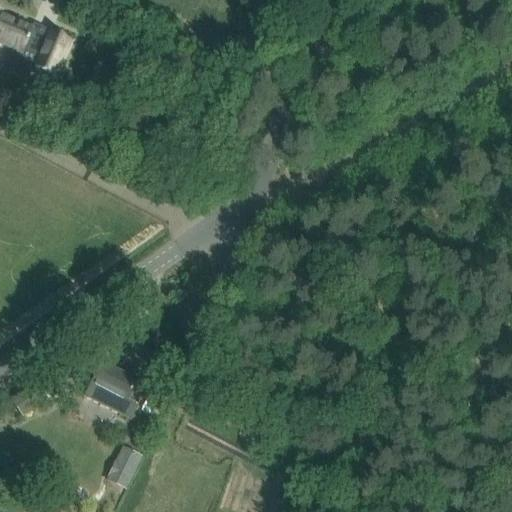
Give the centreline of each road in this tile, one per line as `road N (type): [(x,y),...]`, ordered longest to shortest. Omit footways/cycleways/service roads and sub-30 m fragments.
road 1 (unclassified): [(436,511),(199,390),(188,377),(258,191)]
road 2 (tertiary): [(0,375),(258,191)]
road 3 (track): [(511,66),(349,160),(258,191)]
road 4 (tertiary): [(258,191),(335,0)]
